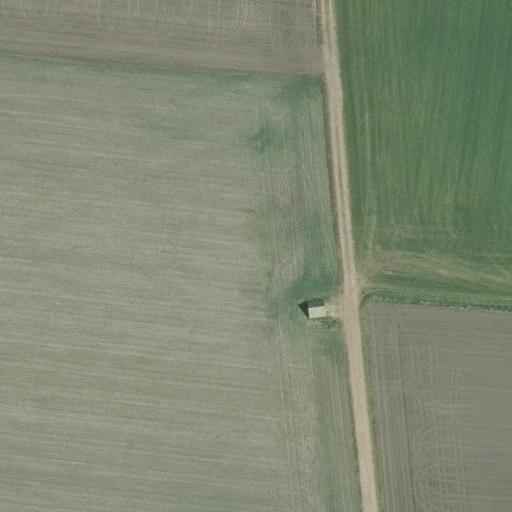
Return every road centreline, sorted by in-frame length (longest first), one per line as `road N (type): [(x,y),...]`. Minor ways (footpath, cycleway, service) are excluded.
road 1 (track): [(370,511),(323,0)]
road 2 (unknown): [(511,285),(349,287)]
